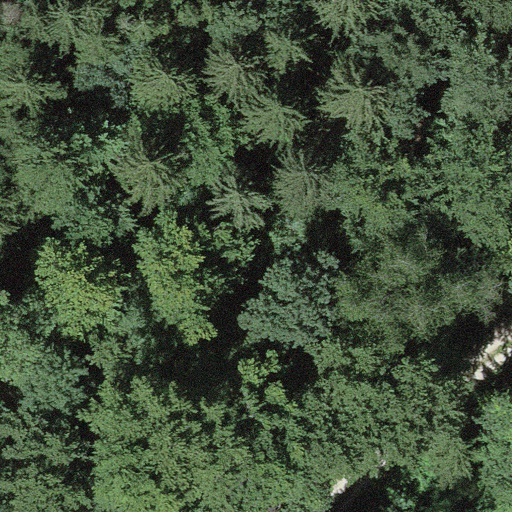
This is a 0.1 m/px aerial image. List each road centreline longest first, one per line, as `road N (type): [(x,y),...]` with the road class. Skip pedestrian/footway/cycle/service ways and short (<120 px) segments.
road 1 (track): [(503,337),(0,398)]
road 2 (track): [(511,333),(336,511)]
